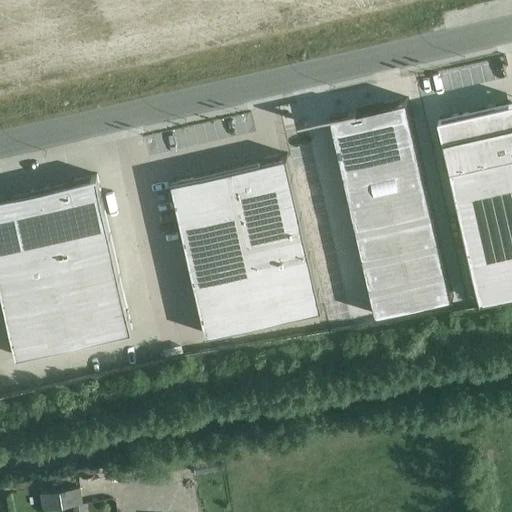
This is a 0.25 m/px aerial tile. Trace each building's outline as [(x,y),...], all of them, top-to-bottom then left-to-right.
[(453,297),(408,97),(331,115),(376,315),(453,297)] [(511,294),(511,100),(439,118),(480,302),(511,294)] [(323,308),(288,153),(170,180),(206,335),(323,308)] [(97,174),(0,195),(0,285),(16,356),(133,330),(97,174)] [(39,492),(42,510),(74,505),(85,504),(82,486),(39,492)] [(88,503),(85,504),(74,505),(74,511),(84,511),(84,507),(88,507),(88,503)]
